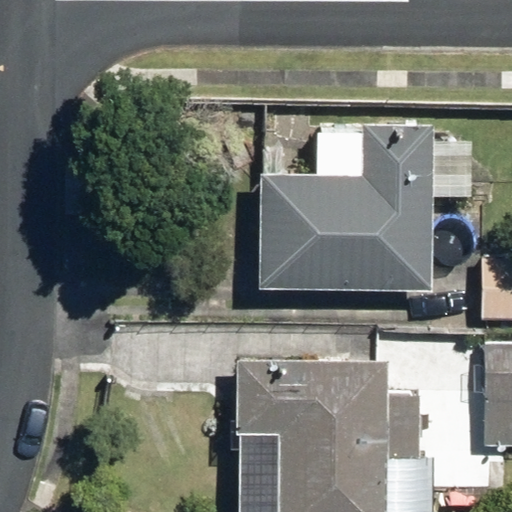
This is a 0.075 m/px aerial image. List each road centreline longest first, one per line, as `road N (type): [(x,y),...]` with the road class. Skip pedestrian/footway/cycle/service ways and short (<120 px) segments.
road 1 (residential): [(21,6),(511,8)]
road 2 (residential): [(0,427),(15,276),(21,6)]
